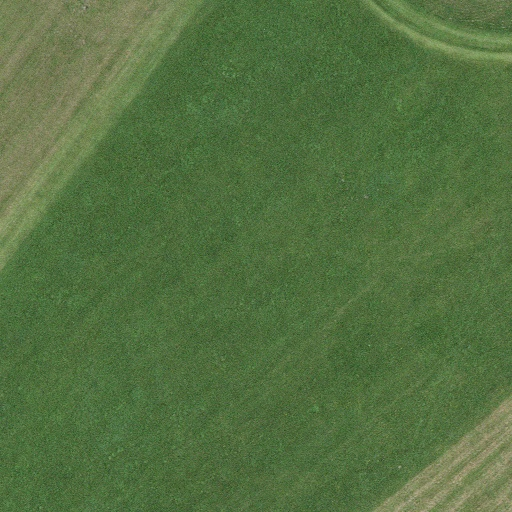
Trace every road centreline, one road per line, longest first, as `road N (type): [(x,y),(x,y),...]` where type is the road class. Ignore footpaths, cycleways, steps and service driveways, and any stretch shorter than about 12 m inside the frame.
road 1 (track): [(211,0),(0,268)]
road 2 (track): [(392,0),(445,43),(511,50)]
